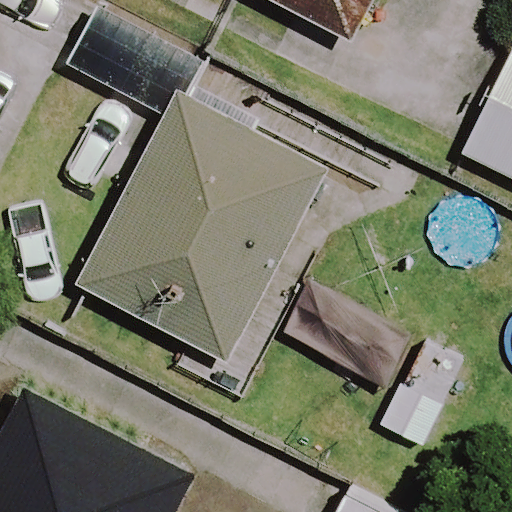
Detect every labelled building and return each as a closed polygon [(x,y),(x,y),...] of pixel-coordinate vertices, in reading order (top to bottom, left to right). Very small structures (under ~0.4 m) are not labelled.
[(376,0),(261,0),(353,47),(376,0)] [(511,43),(511,44),(455,154),(511,183),(511,43)] [(329,174),(178,96),(76,292),(227,370),(329,174)] [(177,511),(201,467),(2,367),(0,370),(0,511),(177,511)] [(400,511),(351,487),(338,511),(400,511)]
